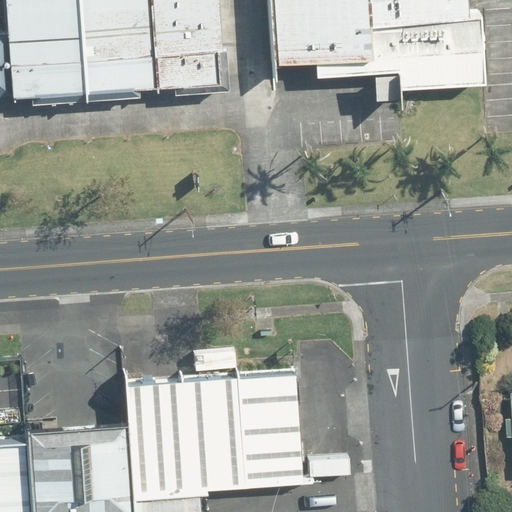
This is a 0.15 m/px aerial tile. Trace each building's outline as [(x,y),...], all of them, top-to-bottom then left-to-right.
[(3,0),(10,91),(225,75),(219,0),(3,0)] [(465,0),(270,0),(275,57),(311,55),(312,68),(389,62),(391,80),(471,74),(465,0)] [(125,414),(130,490),(197,485),(302,477),(293,368),(122,381),(125,414)] [(31,511),(114,511),(132,511),(130,490),(125,414),(25,421),(31,511)] [(31,511),(25,421),(0,423),(0,511),(31,511)] [(199,511),(197,485),(130,490),(132,511),(114,511),(199,511)] [(511,511),(511,494),(502,494),(502,511),(511,511)]
